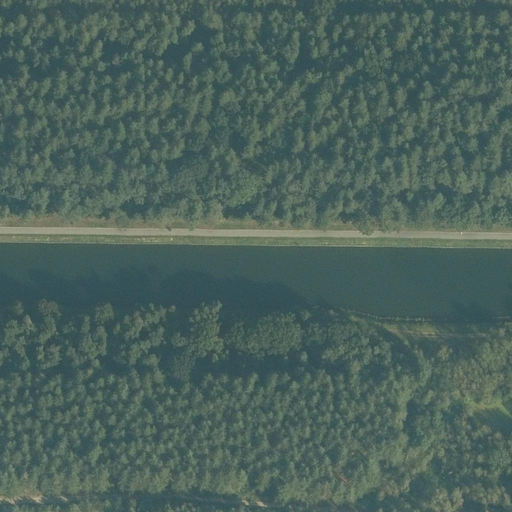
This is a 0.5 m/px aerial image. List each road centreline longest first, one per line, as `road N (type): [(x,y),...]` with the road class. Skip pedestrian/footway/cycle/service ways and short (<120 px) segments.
road 1 (track): [(511,22),(0,30)]
road 2 (track): [(0,313),(332,316),(436,334)]
road 3 (track): [(324,511),(0,504)]
